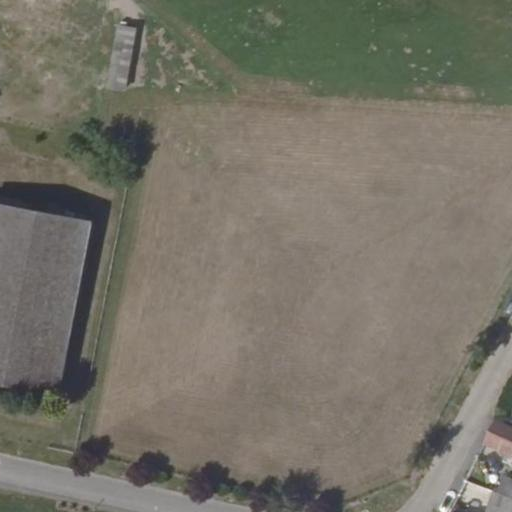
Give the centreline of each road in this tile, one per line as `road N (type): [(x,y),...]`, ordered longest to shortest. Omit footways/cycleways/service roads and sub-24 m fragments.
road 1 (residential): [(0,468),(198,511)]
road 2 (residential): [(427,511),(511,344)]
